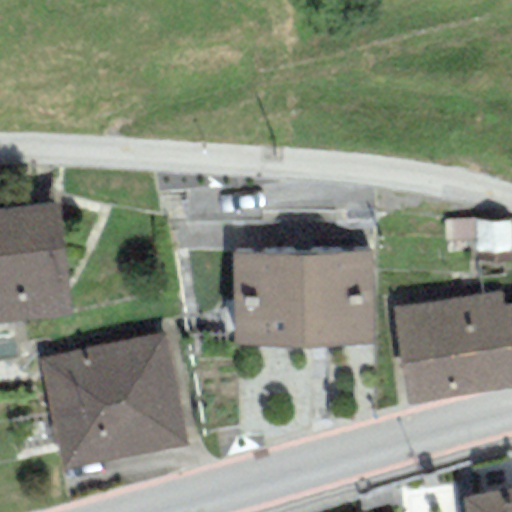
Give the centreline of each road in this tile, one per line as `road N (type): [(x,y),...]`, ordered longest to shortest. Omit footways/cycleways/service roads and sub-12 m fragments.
road 1 (residential): [(0,182),(297,192),(511,214)]
road 2 (tertiary): [(146,511),(511,407)]
